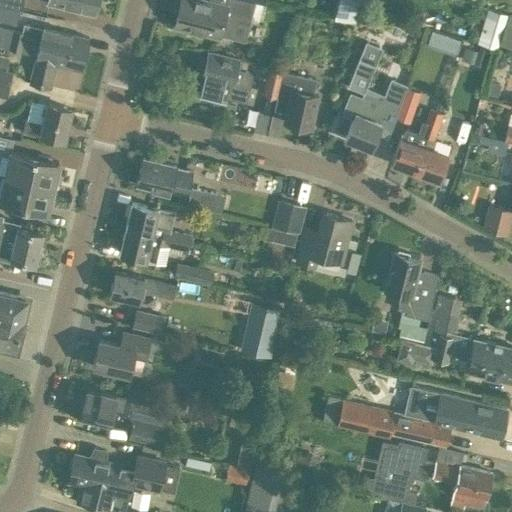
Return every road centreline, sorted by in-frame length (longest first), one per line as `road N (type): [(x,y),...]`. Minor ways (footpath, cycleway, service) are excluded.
road 1 (residential): [(511,252),(324,162),(112,108)]
road 2 (residential): [(3,511),(22,496),(112,108)]
